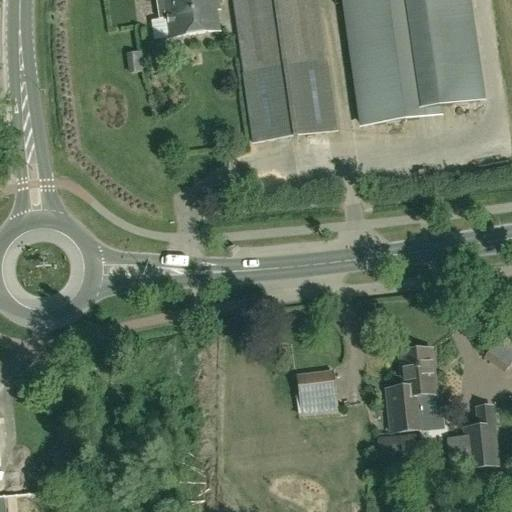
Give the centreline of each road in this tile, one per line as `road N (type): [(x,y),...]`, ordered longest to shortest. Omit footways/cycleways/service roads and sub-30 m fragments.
road 1 (primary): [(93,271),(246,273),(511,241)]
road 2 (secondary): [(38,221),(21,0)]
road 3 (primary): [(0,296),(16,314),(55,320),(86,297),(93,271)]
